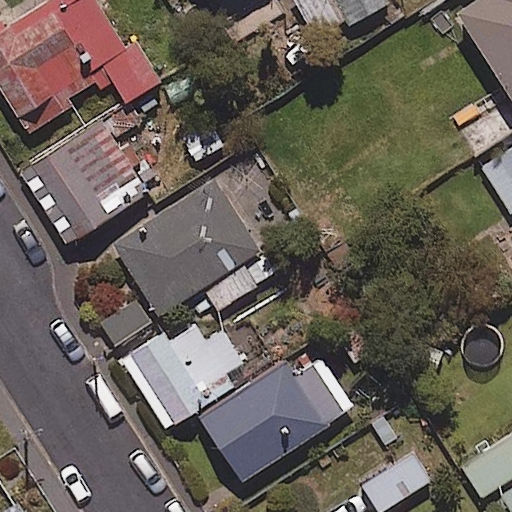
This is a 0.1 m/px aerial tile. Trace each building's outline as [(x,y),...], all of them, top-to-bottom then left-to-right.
[(32,0),(0,19),(0,93),(25,135),(73,106),(67,96),(94,80),(99,89),(112,81),(124,102),(159,81),(133,39),(122,45),(95,0),(32,0)] [(387,1),(386,0),(292,0),(319,43),(387,1)] [(511,96),(511,0),(467,0),(454,8),(510,98),(511,96)] [(130,144),(120,150),(113,138),(140,120),(128,100),(18,170),(65,244),(147,192),(130,166),(140,160),(130,144)] [(511,143),(479,165),(510,213),(511,211),(511,143)] [(274,273),(213,179),(111,244),(157,314),(202,285),(218,309),(274,273)] [(168,343),(163,334),(123,358),(165,428),(249,377),(221,330),(204,340),(196,326),(168,343)] [(289,370),(283,362),(199,418),(242,481),(343,413),(306,358),(289,370)] [(511,475),(511,433),(460,467),(480,497),(511,475)] [(429,484),(413,453),(362,479),(378,510),(429,484)] [(511,511),(511,489),(501,496),(511,511)] [(21,511),(14,501),(0,509),(0,511),(21,511)]
